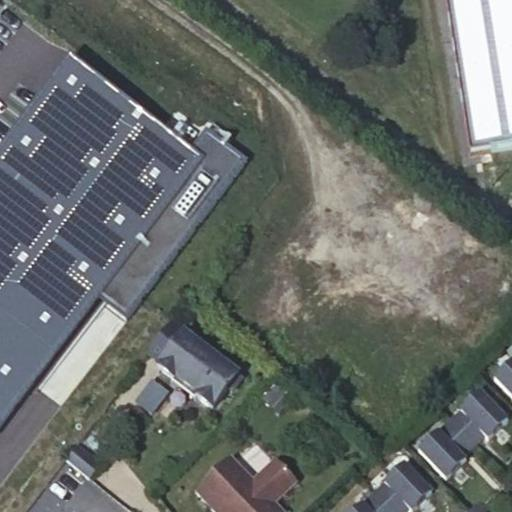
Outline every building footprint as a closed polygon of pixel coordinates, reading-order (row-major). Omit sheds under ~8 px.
[(58,0),(11,68),(127,149),(179,74),(73,0),(58,0)] [(511,148),(511,0),(443,0),(469,156),(511,148)] [(0,266),(0,438),(18,452),(168,257),(67,180),(0,266)] [(166,326),(143,356),(155,366),(153,369),(168,381),(169,383),(171,380),(192,396),(191,399),(192,400),(207,412),(222,392),(234,378),(166,326)] [(511,361),(492,381),(511,402),(511,361)] [(222,392),(227,396),(239,381),(234,378),(222,392)] [(164,386),(188,405),(192,400),(191,399),(192,396),(171,380),(169,383),(168,381),(164,386)] [(154,382),(137,403),(152,415),(169,393),(154,382)] [(279,392),(266,406),(277,415),(289,400),(279,392)] [(478,394),(447,424),(472,450),(483,439),(485,442),(506,423),(478,394)] [(447,424),(416,453),(444,482),(464,463),(461,460),(472,450),(447,424)] [(60,462),(84,481),(95,467),(71,449),(60,462)] [(195,492),(213,511),(276,511),(271,506),(294,484),(274,463),(251,483),(229,460),(195,492)] [(402,466),(371,496),(386,511),(406,511),(407,511),(412,511),(430,495),(402,466)] [(386,511),(371,496),(354,511),(386,511)]
